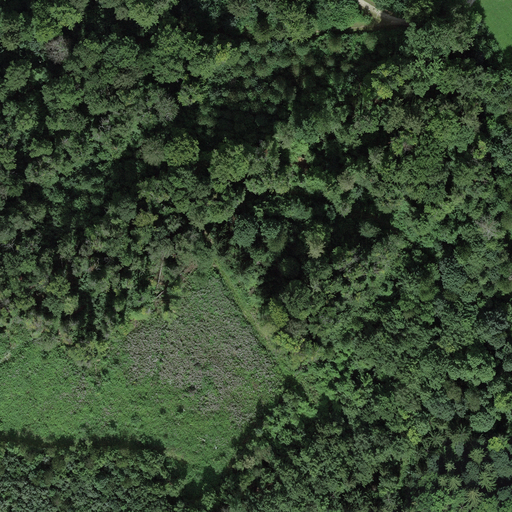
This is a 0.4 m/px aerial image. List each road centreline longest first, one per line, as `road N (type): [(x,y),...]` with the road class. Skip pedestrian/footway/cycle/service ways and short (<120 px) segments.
road 1 (track): [(511,381),(437,263),(400,230),(350,205),(265,186),(193,155),(86,166),(0,203)]
road 2 (track): [(402,23),(309,34),(161,29),(0,99)]
road 3 (track): [(200,159),(196,197),(226,280),(303,389),(311,417)]
road 4 (track): [(446,23),(511,266)]
road 5 (track): [(437,263),(423,312),(398,511)]
